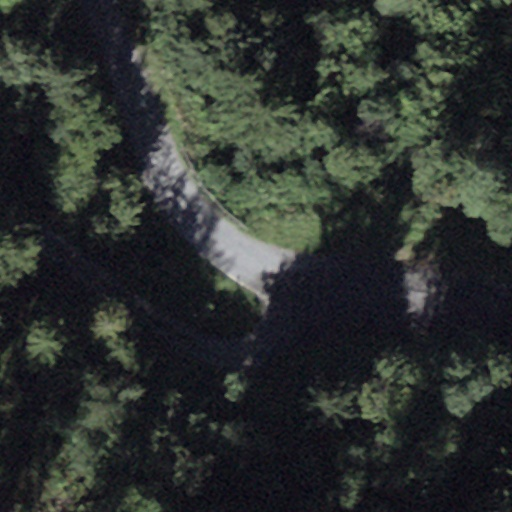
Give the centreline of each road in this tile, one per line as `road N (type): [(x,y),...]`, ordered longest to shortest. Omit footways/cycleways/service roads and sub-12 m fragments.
road 1 (unclassified): [(96,0),(170,184),(215,241),(324,279),(511,309)]
road 2 (track): [(0,203),(183,342),(210,351),(268,344),(324,279)]
